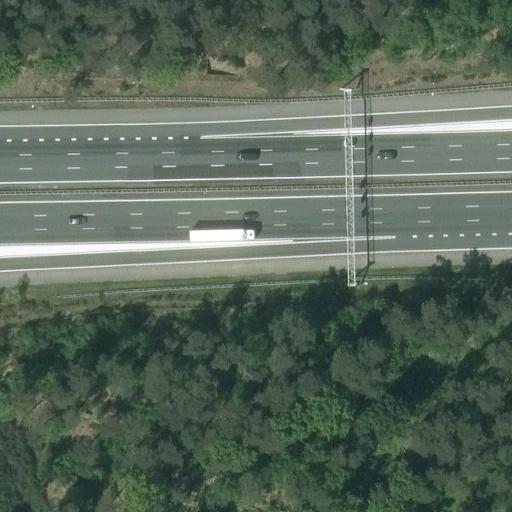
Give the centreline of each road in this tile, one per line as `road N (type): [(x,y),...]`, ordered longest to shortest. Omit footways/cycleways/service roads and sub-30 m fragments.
road 1 (motorway): [(0,263),(227,254),(392,216)]
road 2 (motorway): [(0,223),(392,216)]
road 3 (motorway): [(511,114),(428,119),(197,160)]
road 4 (motorway): [(511,150),(197,160)]
road 5 (motorway): [(197,160),(0,161)]
road 6 (motorway): [(392,216),(511,211)]
